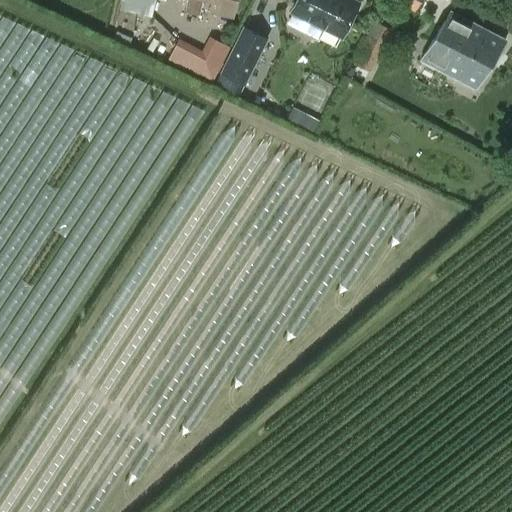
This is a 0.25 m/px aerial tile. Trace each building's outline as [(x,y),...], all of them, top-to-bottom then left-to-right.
[(155,0),(121,0),(119,8),(151,17),(155,0)] [(200,15),(203,0),(210,0),(218,2),(219,2),(216,12),(234,15),(236,0),(187,0),(185,12),(200,15)] [(343,36),(360,1),(356,0),(297,0),(292,11),(343,36)] [(419,0),(392,0),(392,1),(414,12),(419,0)] [(422,59),(475,89),(502,40),(449,11),(422,59)] [(171,171),(200,106),(0,14),(0,41),(3,42),(17,48),(16,48),(15,57),(25,58),(31,45),(29,63),(44,64),(43,74),(79,77),(78,83),(88,84),(87,97),(99,98),(94,108),(107,114),(106,123),(105,123),(121,131),(122,129),(131,134),(130,143),(141,148),(145,149),(152,152),(151,162),(171,171)] [(390,30),(373,22),(353,63),(370,71),(390,30)] [(240,97),(246,83),(268,38),(245,27),(223,72),(216,85),(240,97)] [(179,43),(170,62),(212,84),(230,49),(212,39),(204,55),(179,43)] [(312,131),(318,119),(293,105),(286,116),(312,131)]
